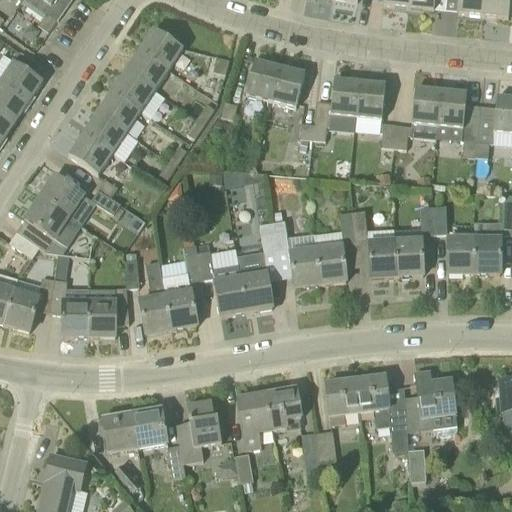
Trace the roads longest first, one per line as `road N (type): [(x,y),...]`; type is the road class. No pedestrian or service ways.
road 1 (tertiary): [(511,334),(405,338),(156,375),(38,373)]
road 2 (residential): [(511,63),(315,40),(192,0)]
road 3 (residential): [(0,191),(127,0)]
road 4 (residential): [(38,373),(4,511)]
